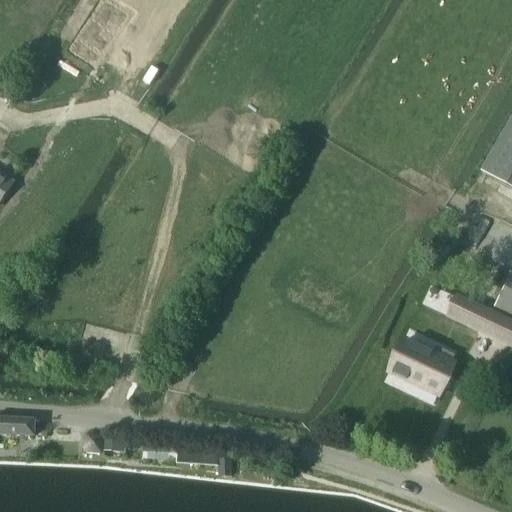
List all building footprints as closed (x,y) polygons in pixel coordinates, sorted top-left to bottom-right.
[(103,0),(102,0),(88,20),(115,38),(129,18),(103,0)] [(88,20),(74,41),(101,59),(115,38),(88,20)] [(511,119),(481,173),(511,191),(511,119)] [(0,204),(12,187),(0,179),(0,204)] [(511,273),(495,308),(511,317),(511,273)] [(468,305),(459,323),(491,338),(499,320),(468,305)] [(408,341),(394,372),(416,382),(418,378),(445,391),(444,395),(445,395),(459,364),(456,363),(459,355),(441,346),(437,354),(408,341)] [(0,437),(33,439),(34,423),(0,421),(0,437)] [(102,439),(86,438),(85,453),(100,455),(102,439)] [(125,439),(105,438),(104,448),(124,449),(125,439)] [(145,446),(144,457),(179,459),(180,447),(145,446)] [(179,459),(179,465),(221,467),(221,474),(230,475),(233,475),(233,473),(234,449),(180,446),(180,447),(179,459)]
